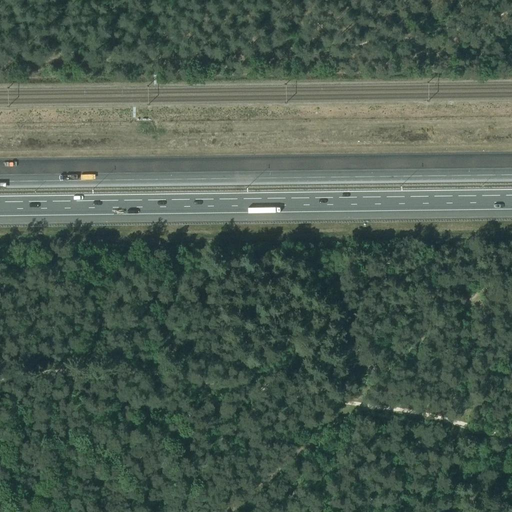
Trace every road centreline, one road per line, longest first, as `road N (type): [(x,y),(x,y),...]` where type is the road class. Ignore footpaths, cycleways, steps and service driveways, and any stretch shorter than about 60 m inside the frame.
road 1 (motorway): [(0,206),(511,199)]
road 2 (track): [(511,54),(0,61)]
road 3 (motorway): [(511,171),(0,178)]
road 4 (track): [(511,438),(347,407)]
